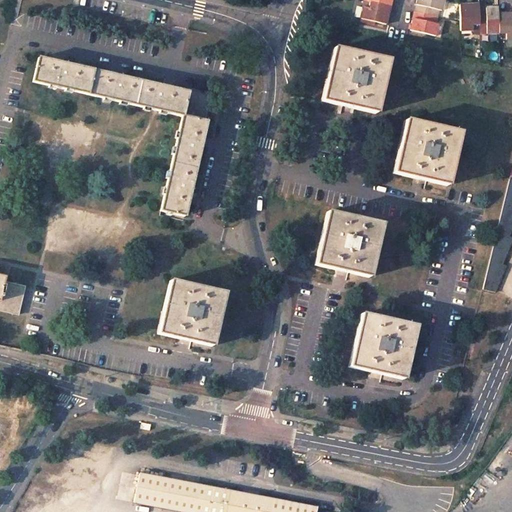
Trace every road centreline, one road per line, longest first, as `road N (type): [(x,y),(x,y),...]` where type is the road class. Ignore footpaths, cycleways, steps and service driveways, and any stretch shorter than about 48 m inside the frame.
road 1 (residential): [(260,164),(452,214),(456,231),(421,387),(412,395),(396,400),(262,373)]
road 2 (unclassified): [(250,429),(445,462),(461,451),(511,337)]
road 3 (residential): [(173,62),(223,76),(224,120),(201,213),(209,225),(256,245)]
road 4 (residential): [(0,98),(12,43),(30,28),(173,62)]
road 5 (residential): [(262,373),(53,334)]
road 6 (unclassified): [(79,386),(250,429)]
road 7 (unclassified): [(0,507),(79,386)]
road 8 (residential): [(262,373),(273,301),(256,245)]
road 9 (residential): [(260,164),(276,83),(271,38)]
